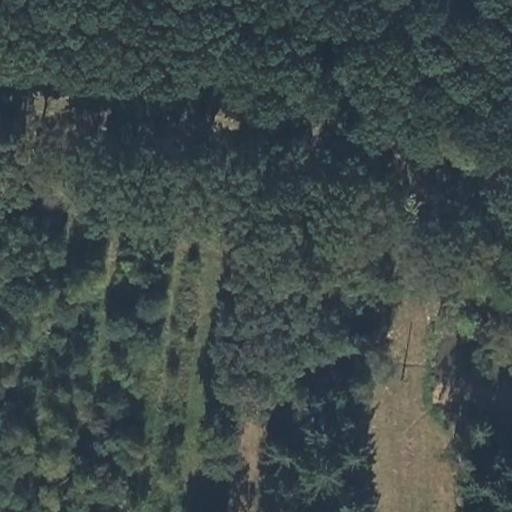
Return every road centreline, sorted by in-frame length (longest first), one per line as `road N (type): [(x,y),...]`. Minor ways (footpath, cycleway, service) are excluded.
road 1 (track): [(0,89),(153,106),(511,185)]
road 2 (track): [(393,0),(408,162),(407,511)]
